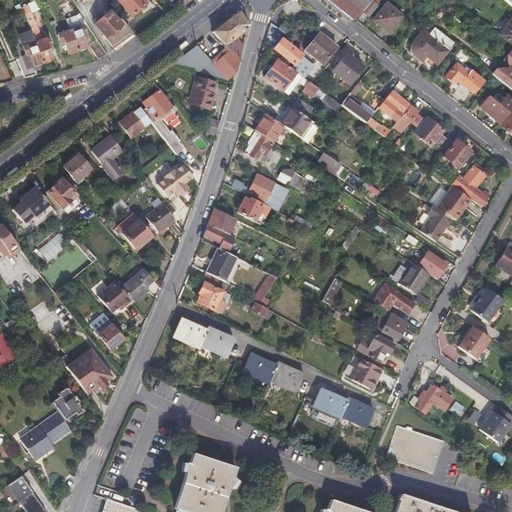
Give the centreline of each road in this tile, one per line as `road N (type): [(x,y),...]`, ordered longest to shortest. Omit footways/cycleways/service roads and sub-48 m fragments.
road 1 (tertiary): [(76,511),(194,228),(263,0)]
road 2 (tertiary): [(306,0),(511,158)]
road 3 (residential): [(421,348),(511,174)]
road 4 (secondary): [(0,164),(113,78)]
road 5 (secondary): [(113,78),(219,0)]
